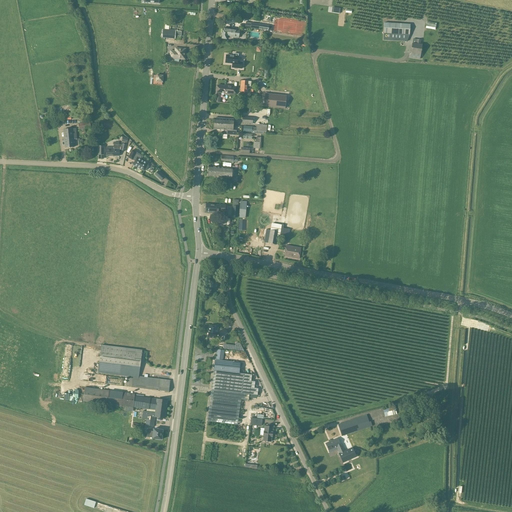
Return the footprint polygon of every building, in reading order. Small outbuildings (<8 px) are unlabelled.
[(427,22),(426,28),(435,30),(437,23),(427,22)] [(251,23),(250,28),(268,31),(271,31),(272,26),(269,26),(269,25),(251,23)] [(410,25),(384,23),(383,40),(407,42),(409,35),(410,25)] [(227,36),(238,38),(239,30),(223,28),(222,39),(226,39),(227,36)] [(162,37),(175,38),(175,36),(181,36),(181,31),(175,31),(175,30),(163,29),(162,37)] [(413,49),(412,54),(411,58),(420,59),(422,40),(417,40),(416,44),(412,44),(411,48),(413,49)] [(171,51),(170,58),(185,59),(185,49),(176,48),(175,52),(171,51)] [(229,63),(232,63),(231,68),(241,69),(242,62),(237,61),(237,56),(237,54),(233,53),(233,55),(225,55),(225,63),(229,63)] [(153,84),(162,85),(163,76),(154,75),(153,84)] [(251,82),(241,81),(240,91),(247,92),(247,89),(250,90),(251,82)] [(224,94),(235,95),(235,87),(217,85),(217,92),(225,93),(224,94)] [(286,96),(265,94),(264,106),(285,109),(286,96)] [(90,122),(86,122),(86,119),(82,120),(82,123),(78,124),(79,130),(81,130),(84,129),(85,129),(91,128),(90,122)] [(233,131),(233,126),(214,124),(214,129),(227,130),(227,134),(235,135),(236,131),(233,131)] [(256,131),(266,132),(267,125),(257,124),(256,131)] [(74,147),(73,144),(73,139),(76,139),(76,128),(64,129),(65,148),(74,147)] [(122,144),(113,144),(113,147),(106,147),(106,156),(119,156),(119,155),(120,154),(121,154),(121,153),(121,152),(120,151),(119,151),(119,150),(125,151),(126,145),(122,144)] [(133,165),(144,171),(148,164),(141,160),(143,156),(136,153),(136,152),(132,150),(128,157),(132,160),(133,159),(135,161),(133,165)] [(208,176),(231,178),(232,168),(209,166),(208,176)] [(164,177),(158,171),(155,174),(161,180),(164,177)] [(218,211),(225,211),(225,205),(206,204),(205,213),(218,213),(218,211)] [(279,231),(278,231),(279,225),(272,224),(270,230),(268,243),(276,244),(279,231)] [(284,256),(299,258),(301,248),(286,246),(284,256)] [(220,336),(227,332),(225,328),(217,333),(217,327),(209,326),(207,337),(217,338),(218,336),(220,336)] [(244,351),(239,343),(235,342),(235,345),(223,344),(223,348),(244,351)] [(139,376),(140,367),(142,350),(102,345),(98,372),(133,376),(139,376)] [(214,370),(232,372),(233,362),(223,361),(224,350),(217,349),(215,360),(214,360),(213,370),(214,370)] [(243,374),(232,372),(214,370),(210,402),(240,406),(240,399),(249,400),(250,394),(256,394),(257,388),(253,387),(254,382),(250,381),(251,375),(243,374)] [(168,392),(170,380),(139,376),(133,376),(132,387),(168,392)] [(145,426),(153,427),(155,417),(165,418),(167,400),(157,399),(134,396),(135,394),(85,388),(83,401),(133,408),(133,407),(156,410),(155,412),(143,411),(142,419),(146,420),(145,426)] [(383,408),(385,417),(397,413),(394,405),(383,408)] [(370,427),(366,415),(338,424),(342,436),(370,427)] [(261,426),(262,419),(251,417),(250,424),(261,426)] [(272,432),(273,427),(265,426),(264,431),(263,435),(264,435),(263,441),(271,442),(272,436),(273,432),(272,432)] [(161,439),(163,430),(153,429),(153,431),(149,430),(148,437),(152,437),(152,438),(161,439)] [(357,457),(353,449),(352,447),(345,451),(342,444),(341,445),(337,438),(331,441),(329,442),(325,444),(329,450),(336,447),(337,449),(339,453),(338,453),(343,463),(357,457)] [(94,508),(96,502),(86,499),(84,505),(94,508)]
